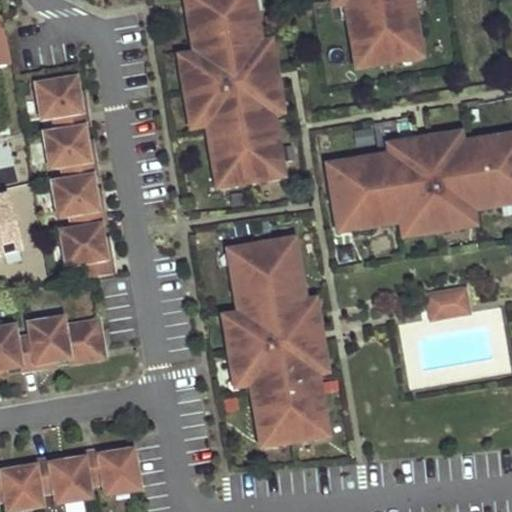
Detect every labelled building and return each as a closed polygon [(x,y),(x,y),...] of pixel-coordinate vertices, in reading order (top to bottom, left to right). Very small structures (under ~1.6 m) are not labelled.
[(195,0),(184,0),(185,9),(197,7),(195,0)] [(195,0),(197,7),(185,9),(195,66),(188,67),(197,119),(204,118),(214,175),(226,173),(228,188),(270,181),(267,166),(279,164),(276,149),(278,148),(273,119),(271,119),(268,105),(271,105),(263,56),(260,57),(257,43),(259,42),(255,13),(253,13),(250,0),(195,0)] [(344,0),(356,70),(420,59),(410,0),(344,0)] [(0,65),(9,64),(1,15),(0,15),(0,65)] [(75,81),(35,88),(41,122),(54,120),(56,134),(44,136),(49,171),(62,169),(64,183),(52,185),(58,219),(70,217),(73,232),(60,234),(66,269),(78,267),(81,281),(113,276),(109,252),(104,253),(100,228),(105,227),(100,203),(95,204),(91,179),(96,178),(92,154),(87,155),(83,130),(88,129),(84,105),(79,106),(75,81)] [(344,178),(329,181),(335,223),(351,220),(353,232),(410,222),(411,229),(463,221),(462,214),(511,205),(511,150),(510,151),(509,139),(493,142),(493,140),(463,144),(464,147),(450,149),(449,146),(400,154),(401,158),(387,160),(387,158),(357,162),(358,164),(342,167),(344,178)] [(279,164),(267,166),(270,181),(281,179),(279,164)] [(327,169),(329,181),(344,178),(342,167),(327,169)] [(226,173),(214,175),(217,190),(228,188),(226,173)] [(351,220),(335,223),(337,234),(353,232),(351,220)] [(292,242),(281,244),(283,259),(295,257),(292,242)] [(281,244),(239,251),(241,266),(230,268),(240,325),(232,326),(241,379),(248,378),(258,435),(270,433),(272,448),(314,441),(312,425),(323,423),(320,408),(322,408),(317,378),(315,379),(313,365),(316,364),(307,315),(304,316),(302,302),(304,302),(299,272),(297,273),(295,257),(283,259),(281,244)] [(239,251),(228,253),(230,268),(241,266),(239,251)] [(465,292),(428,298),(432,320),(468,314),(465,292)] [(104,360),(98,323),(64,329),(62,321),(28,327),(30,339),(15,342),(13,329),(0,331),(0,371),(20,369),(20,374),(45,369),(44,365),(67,361),(68,366),(104,360)] [(323,423),(312,425),(314,441),(325,439),(323,423)] [(270,433),(258,435),(261,450),(272,448),(270,433)] [(9,469),(0,470),(0,503),(5,502),(6,511),(22,511),(41,509),(39,496),(54,494),(56,506),(90,500),(88,488),(103,486),(105,498),(139,492),(133,453),(108,457),(107,452),(83,456),(84,461),(59,465),(58,461),(34,464),(35,469),(10,474),(9,469)]
